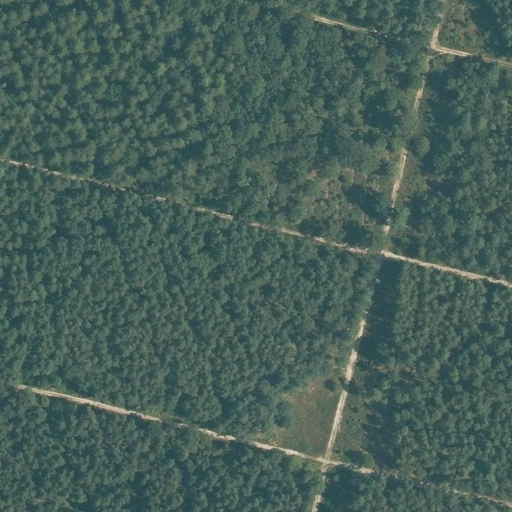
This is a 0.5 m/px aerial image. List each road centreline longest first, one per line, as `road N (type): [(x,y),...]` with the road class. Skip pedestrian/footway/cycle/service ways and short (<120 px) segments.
road 1 (track): [(511,502),(0,374)]
road 2 (track): [(314,511),(441,0)]
road 3 (track): [(0,155),(511,282)]
road 4 (track): [(429,47),(233,0)]
